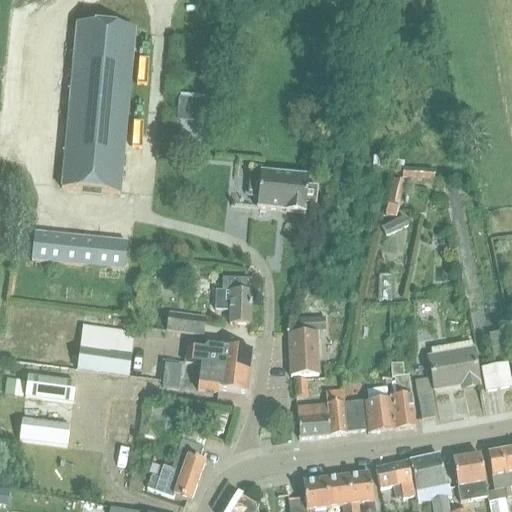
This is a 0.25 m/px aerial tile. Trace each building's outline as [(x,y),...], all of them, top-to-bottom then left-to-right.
[(62,192),(119,197),(134,33),(77,28),(62,192)] [(179,99),(177,122),(205,124),(207,102),(179,99)] [(372,158),(370,169),(401,174),(402,163),(372,158)] [(249,169),(248,184),(256,184),(254,211),(305,215),(306,205),(314,206),(316,188),(308,188),(309,179),(260,175),(260,170),(249,169)] [(433,173),(402,171),(401,181),(433,183),(433,173)] [(403,184),(392,181),(384,216),(395,219),(403,184)] [(405,222),(381,234),(385,241),(409,229),(405,222)] [(31,265),(124,274),(127,246),(33,237),(31,265)] [(216,294),(216,312),(230,313),(229,326),(250,327),(252,282),(231,281),(222,280),(222,294),(216,293),(216,294)] [(205,320),(170,316),(168,334),(203,338),(205,320)] [(325,321),(300,323),(300,336),(326,335),(325,321)] [(134,336),(83,330),(78,372),(129,379),(134,336)] [(317,377),(315,336),(287,337),(289,378),(317,377)] [(431,360),(428,361),(433,391),(462,386),(462,389),(477,387),(469,345),(430,352),(431,360)] [(187,355),(186,366),(200,368),(201,368),(249,374),(252,355),(252,354),(233,351),(222,350),(222,351),(207,349),(201,356),(187,355)] [(497,393),(509,390),(504,365),(492,367),(497,393)] [(391,404),(395,433),(415,430),(409,401),(409,379),(403,379),(403,366),(391,366),(391,381),(394,381),(394,398),(391,398),(391,404)] [(165,367),(163,391),(179,392),(181,369),(165,367)] [(497,393),(492,367),(479,370),(484,395),(497,393)] [(198,378),(196,392),(217,395),(217,392),(246,396),(246,395),(249,374),(201,368),(200,368),(199,378),(198,378)] [(74,396),(75,386),(58,384),(28,380),(25,400),(55,403),(73,406),(74,396)] [(434,421),(431,397),(428,382),(415,384),(421,423),(434,421)] [(15,383),(13,399),(23,400),(25,384),(15,383)] [(308,383),(295,383),(295,399),(309,398),(308,383)] [(346,438),(343,407),(345,395),(326,396),(327,408),(296,410),(299,442),(346,438)] [(144,402),(139,439),(157,442),(164,405),(144,402)] [(395,433),(391,404),(365,406),(343,407),(346,438),(368,436),(395,433)] [(218,417),(212,434),(223,438),(229,420),(218,417)] [(69,439),(70,429),(49,427),(22,423),(20,443),(21,443),(49,447),(67,449),(69,439)] [(205,465),(199,463),(203,451),(182,444),(174,469),(183,472),(181,477),(164,471),(160,481),(152,478),(147,491),(173,501),(174,499),(191,505),(205,465)] [(511,453),(487,458),(494,493),(505,491),(511,489),(511,453)] [(448,511),(446,500),(451,499),(449,489),(445,490),(439,458),(410,465),(417,498),(418,506),(431,503),(432,511),(448,511)] [(488,500),(487,494),(480,459),(453,464),(461,505),(488,500)] [(410,465),(376,472),(380,493),(393,490),(396,501),(404,499),(404,501),(417,498),(410,465)] [(369,476),(347,479),(351,511),(358,511),(358,508),(373,506),(369,476)] [(351,511),(347,479),(325,482),(329,511),(343,509),(343,511),(351,511)] [(131,482),(130,489),(139,493),(142,486),(131,482)] [(325,482),(303,484),(304,501),(305,511),(324,511),(329,511),(325,482)] [(0,489),(0,507),(7,508),(7,506),(9,491),(0,489)] [(8,504),(24,507),(26,494),(10,492),(8,504)] [(258,511),(241,501),(234,511),(258,511)] [(305,511),(304,501),(289,503),(289,511),(305,511)] [(493,505),(489,506),(490,511),(506,511),(505,503),(493,505)]
